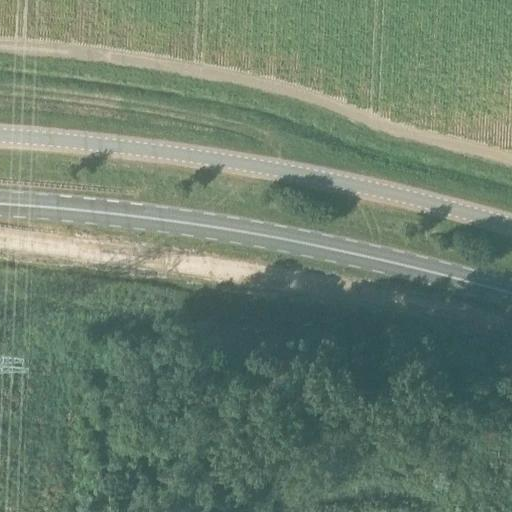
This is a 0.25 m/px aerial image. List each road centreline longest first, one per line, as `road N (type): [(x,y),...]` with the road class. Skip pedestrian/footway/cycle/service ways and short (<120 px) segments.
road 1 (primary): [(511,293),(240,231),(0,205)]
road 2 (unclassified): [(0,137),(253,166),(511,225)]
road 3 (track): [(0,89),(227,122),(314,165),(328,181)]
